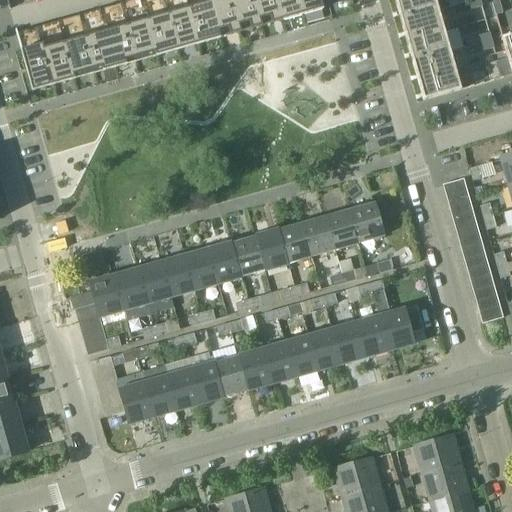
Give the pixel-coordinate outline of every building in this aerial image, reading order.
[(231,0),(219,0),(210,3),(220,39),(241,33),(231,0)] [(253,0),(231,0),(241,33),(261,27),(253,0)] [(276,0),(253,0),(261,27),(282,21),(276,0)] [(298,0),(276,0),(282,21),(303,15),(298,0)] [(319,0),(298,0),(303,15),(323,10),(319,0)] [(398,0),(395,1),(401,22),(438,11),(435,0),(398,0)] [(480,0),(478,0),(469,3),(471,10),(482,7),(480,0)] [(511,0),(479,0),(497,62),(500,70),(502,79),(511,76),(511,0)] [(210,3),(189,9),(199,45),(209,42),(220,39),(210,3)] [(189,9),(168,14),(178,51),(189,48),(199,45),(189,9)] [(444,32),(438,11),(401,22),(407,43),(444,32)] [(168,14),(147,20),(157,56),(168,54),(178,51),(168,14)] [(147,20),(126,26),(137,62),(157,56),(147,20)] [(126,26),(106,32),(116,68),(137,62),(126,26)] [(106,32),(85,38),(95,74),(116,68),(106,32)] [(412,63),(450,53),(444,32),(407,43),(412,63)] [(481,44),(492,41),(490,33),(478,37),(480,44),(481,44)] [(478,37),(468,40),(470,47),(480,44),(478,37)] [(85,38),(64,44),(74,80),(95,74),(85,38)] [(494,49),(492,41),(481,44),(483,52),(494,49)] [(64,44),(43,50),(54,86),(74,80),(64,44)] [(42,45),(22,50),(34,91),(54,86),(43,50),(42,45)] [(418,82),(455,71),(450,53),(412,63),(418,82)] [(485,65),(490,83),(502,79),(500,70),(497,62),(485,65)] [(423,101),(461,91),(455,71),(418,82),(423,101)] [(508,185),(511,184),(511,157),(501,161),(508,185)] [(479,167),(469,170),(472,182),(482,179),(479,167)] [(442,185),(445,196),(467,190),(463,179),(442,185)] [(448,207),(470,201),(467,190),(445,196),(448,207)] [(448,207),(451,217),(473,211),(470,201),(448,207)] [(349,211),(358,245),(382,238),(373,204),(349,211)] [(489,205),(480,207),(483,219),(492,216),(489,205)] [(349,211),(325,218),(334,251),(358,245),(349,211)] [(454,228),(476,222),(473,211),(451,217),(454,228)] [(496,228),(492,216),(483,219),(486,231),(496,228)] [(325,218),(301,224),(311,258),(334,251),(325,218)] [(454,228),(458,239),(479,233),(476,222),(454,228)] [(301,224),(278,231),(287,264),(311,258),(301,224)] [(264,271),(287,264),(278,231),(255,238),(264,271)] [(482,243),(479,233),(458,239),(461,249),(482,243)] [(255,238),(231,244),(241,278),(264,271),(255,238)] [(461,249),(464,260),(485,254),(482,243),(461,249)] [(224,247),(208,251),(218,284),(241,278),(231,244),(224,247)] [(194,291),(218,284),(208,251),(200,253),(185,258),(194,291)] [(503,253),(493,256),(496,268),(506,265),(503,253)] [(488,265),(485,254),(464,260),(467,271),(488,265)] [(176,260),(161,264),(171,297),(194,291),(185,258),(176,260)] [(379,274),(392,271),(389,261),(376,264),(379,274)] [(153,267),(138,271),(147,304),(151,316),(174,310),(171,297),(161,264),(153,267)] [(467,271),(470,282),(491,276),(488,265),(467,271)] [(509,277),(506,265),(496,268),(499,279),(509,277)] [(129,273),(114,277),(124,311),(127,323),(138,320),(134,308),(147,304),(138,271),(129,273)] [(352,272),(340,275),(343,284),(355,281),(352,272)] [(329,278),(331,288),(343,284),(340,275),(329,278)] [(494,286),(491,276),(470,282),(473,292),(494,286)] [(93,292),(97,305),(100,317),(124,311),(114,277),(91,284),(93,292)] [(372,295),(383,292),(384,291),(382,282),(370,285),(372,295)] [(306,284),(294,288),(296,298),(309,294),(306,284)] [(370,285),(358,288),(360,298),(372,295),(370,285)] [(473,292),(476,303),(497,297),(494,286),(473,292)] [(283,291),(286,301),(296,298),(294,288),(283,291)] [(73,311),(76,311),(97,305),(93,292),(69,299),(73,311)] [(379,318),(389,351),(412,345),(412,344),(426,340),(424,332),(417,308),(390,315),(383,292),(372,295),(379,318)] [(322,298),(324,308),(336,305),(333,295),(322,298)] [(476,303),(479,314),(500,308),(497,297),(476,303)] [(260,298),(247,302),(250,311),(262,308),(260,298)] [(313,311),(324,308),(322,298),(310,301),(313,311)] [(236,305),(239,314),(250,311),(247,302),(236,305)] [(76,311),(79,324),(101,318),(100,317),(97,305),(76,311)] [(276,311),(278,321),(290,318),(287,308),(276,311)] [(482,324),(503,318),(500,308),(479,314),(482,324)] [(204,324),(216,321),(213,311),(201,315),(204,324)] [(266,324),(278,321),(276,311),(264,314),(266,324)] [(204,324),(201,315),(190,318),(192,327),(204,324)] [(104,329),(101,318),(79,324),(83,335),(104,329)] [(379,318),(356,325),(365,358),(389,351),(379,318)] [(227,325),(230,335),(239,333),(236,323),(227,325)] [(166,324),(154,328),(157,337),(169,334),(166,324)] [(220,338),(230,335),(227,325),(217,328),(220,338)] [(365,358),(356,325),(332,331),(342,364),(365,358)] [(157,337),(154,328),(142,331),(145,340),(157,337)] [(83,335),(86,346),(107,340),(104,329),(83,335)] [(342,364),(332,331),(309,338),(318,371),(342,364)] [(197,344),(194,334),(182,338),(185,348),(197,344)] [(107,341),(107,340),(86,346),(89,356),(122,347),(119,337),(107,341)] [(173,351),(185,348),(182,338),(171,341),(173,351)] [(309,338),(285,345),(295,378),(318,371),(309,338)] [(295,378),(285,345),(262,351),(271,384),(295,378)] [(150,358),(147,348),(135,351),(138,361),(150,358)] [(126,364),(138,361),(135,351),(123,354),(126,364)] [(262,351),(238,358),(248,391),(271,384),(262,351)] [(94,375),(114,369),(111,358),(91,364),(94,375)] [(248,391),(238,358),(215,365),(224,398),(248,391)] [(224,398),(215,365),(191,371),(201,404),(224,398)] [(142,374),(144,384),(154,417),(159,416),(164,415),(177,411),(168,378),(165,368),(142,374)] [(97,386),(118,380),(114,369),(94,375),(97,386)] [(201,404),(191,371),(168,378),(177,411),(201,404)] [(0,407),(14,404),(7,380),(0,381),(0,407)] [(121,391),(118,380),(97,386),(100,397),(121,391)] [(154,417),(144,384),(121,391),(124,401),(127,412),(130,424),(154,417)] [(121,391),(100,397),(103,407),(124,401),(121,391)] [(124,401),(103,407),(106,418),(127,412),(124,401)] [(14,404),(0,407),(0,434),(20,428),(18,418),(14,404)] [(20,428),(0,434),(0,460),(27,453),(25,443),(20,428)] [(421,476),(426,474),(461,465),(453,437),(413,448),(414,449),(418,448),(425,472),(420,473),(421,476)] [(340,498),(375,488),(368,464),(373,462),(372,460),(333,471),(340,498)] [(429,503),(433,502),(468,492),(461,465),(426,474),(433,499),(428,500),(429,503)] [(380,487),(375,488),(340,498),(344,511),(381,511),(376,491),(381,489),(380,487)] [(269,511),(264,490),(224,501),(224,502),(229,501),(232,511),(269,511)] [(474,511),(474,510),(468,492),(433,502),(436,511),(474,511)]
